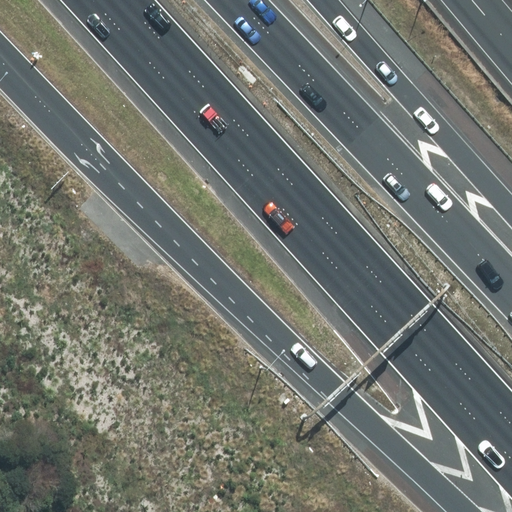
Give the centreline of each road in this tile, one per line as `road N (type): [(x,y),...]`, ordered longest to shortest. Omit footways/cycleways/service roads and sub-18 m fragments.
road 1 (motorway): [(467,511),(122,184),(0,52)]
road 2 (motorway): [(511,425),(126,0)]
road 3 (motorway): [(237,0),(511,292)]
road 4 (motorway): [(330,0),(511,206)]
